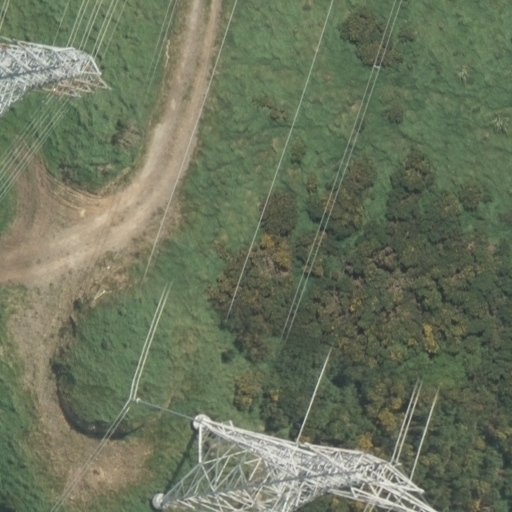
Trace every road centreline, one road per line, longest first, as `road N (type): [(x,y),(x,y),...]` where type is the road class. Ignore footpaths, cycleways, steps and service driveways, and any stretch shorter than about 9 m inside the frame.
road 1 (track): [(130,474),(83,464),(49,434),(29,387),(37,119)]
road 2 (track): [(209,0),(179,119),(133,221),(90,242),(0,265)]
